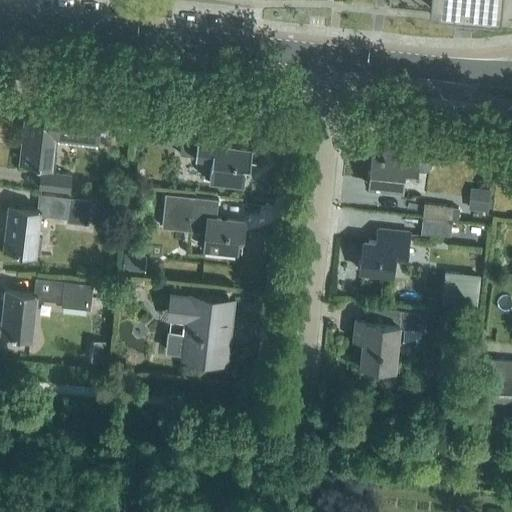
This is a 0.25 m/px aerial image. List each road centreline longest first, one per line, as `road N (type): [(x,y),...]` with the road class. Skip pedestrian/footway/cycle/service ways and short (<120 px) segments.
road 1 (residential): [(511,456),(310,434),(296,407),(335,59)]
road 2 (tertiary): [(335,59),(0,22)]
road 3 (tertiary): [(511,71),(450,73),(335,59)]
